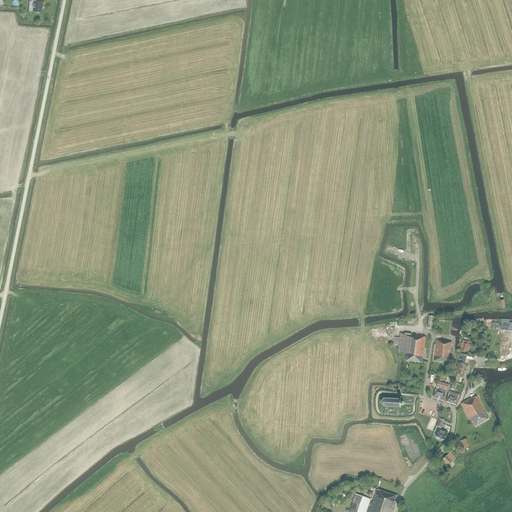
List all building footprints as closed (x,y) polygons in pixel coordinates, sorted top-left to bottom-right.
[(38,0),(31,0),(31,1),(33,2),(33,12),(41,13),(41,6),(42,6),(42,2),(38,2),(38,0)] [(423,354),(425,337),(421,336),(421,335),(400,333),(399,338),(395,337),(394,344),(398,345),(397,352),(407,354),(406,361),(422,363),(423,354)] [(449,362),(452,342),(447,342),(447,341),(436,340),(434,360),(449,362)] [(468,345),(469,342),(462,340),(462,343),(461,343),(459,349),(460,349),(460,350),(462,350),(469,352),(471,345),(468,345)] [(465,363),(466,356),(460,354),(458,362),(462,363),(462,362),(465,363)] [(462,376),(465,365),(458,362),(452,380),(458,382),(460,375),(462,376)] [(445,395),(446,390),(447,387),(448,385),(438,382),(438,384),(437,387),(441,388),(440,391),(436,389),(435,391),(433,397),(443,400),(445,395)] [(458,398),(459,395),(449,391),(448,395),(446,401),(456,404),(458,399),(458,398)] [(486,413),(476,396),(473,398),(472,398),(461,404),(471,422),(472,421),(475,426),(488,419),(485,414),(486,413)] [(384,398),(383,398),(383,399),(381,401),(381,404),(382,405),(383,405),(383,406),(383,407),(384,407),(387,407),(386,407),(387,407),(390,407),(393,407),(394,407),(397,407),(397,408),(397,407),(400,407),(400,405),(403,405),(402,405),(403,405),(403,404),(403,403),(404,402),(403,402),(401,402),(401,399),(398,399),(397,399),(394,399),(391,399),(391,398),(390,398),(390,399),(388,398),(387,398),(384,398)] [(444,440),(448,432),(439,428),(435,436),(444,440)] [(463,450),(470,447),(466,438),(459,441),(463,450)] [(448,465),(455,457),(450,452),(443,460),(448,465)] [(378,490),(377,489),(375,495),(376,495),(376,496),(375,496),(369,511),(391,511),(393,507),(393,506),(395,501),(395,502),(397,496),(396,496),(378,490)] [(365,511),(370,499),(355,494),(350,510),(348,511),(365,511)]
